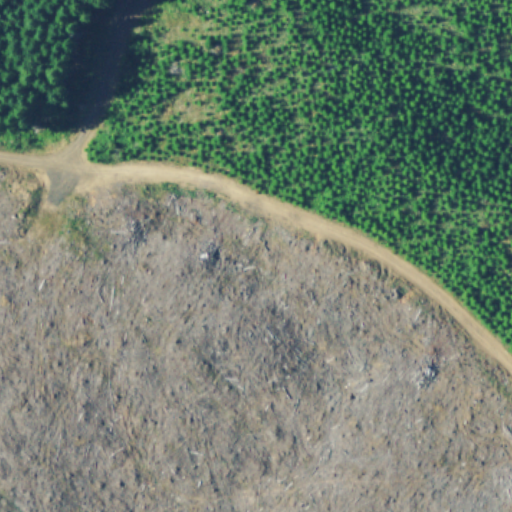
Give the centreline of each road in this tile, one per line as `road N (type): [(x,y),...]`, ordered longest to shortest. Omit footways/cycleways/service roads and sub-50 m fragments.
road 1 (track): [(0,151),(173,173),(282,206),(372,248),(440,292),(511,368)]
road 2 (track): [(52,162),(88,120),(123,15),(136,0)]
